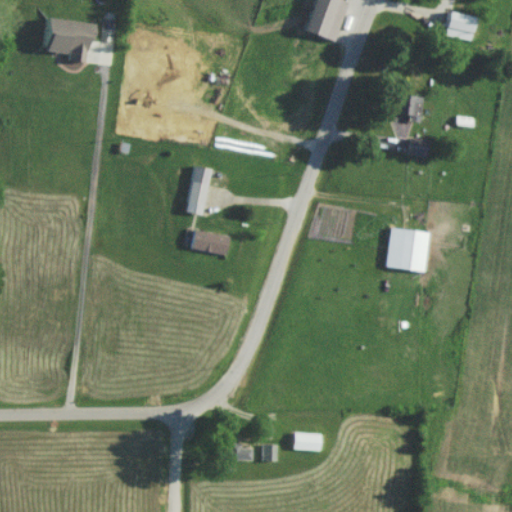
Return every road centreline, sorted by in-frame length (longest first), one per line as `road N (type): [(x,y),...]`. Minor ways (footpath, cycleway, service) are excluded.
road 1 (residential): [(179,400),(197,399),(233,372),(371,0)]
road 2 (residential): [(0,406),(179,400)]
